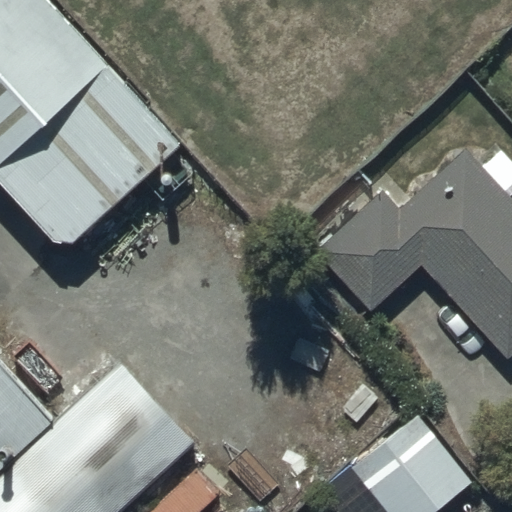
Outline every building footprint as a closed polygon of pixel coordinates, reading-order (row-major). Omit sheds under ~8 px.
[(178,151),(37,0),(0,0),(0,172),(71,249),(178,151)] [(314,242),(367,304),(422,256),(504,350),(511,343),(511,191),(509,188),(511,185),(511,159),(498,143),(480,159),(467,144),(400,202),(382,182),(314,242)] [(14,307),(59,367),(83,348),(38,289),(14,307)] [(0,468),(56,416),(0,356),(0,468)] [(56,416),(0,468),(0,498),(12,511),(117,511),(194,441),(118,359),(56,416)] [(349,459),(391,511),(418,511),(468,473),(415,406),(349,459)]
